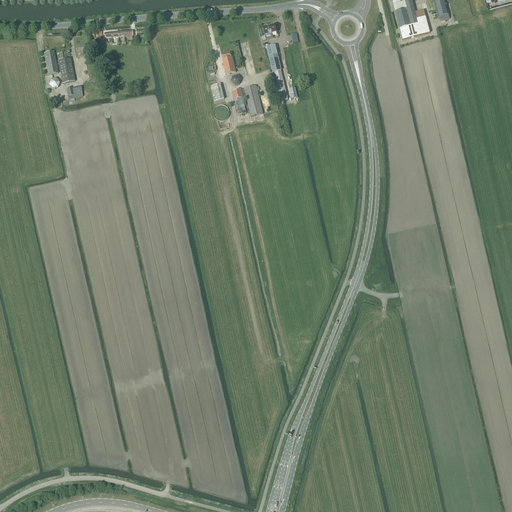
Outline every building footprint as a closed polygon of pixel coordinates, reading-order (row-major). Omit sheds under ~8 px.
[(430,34),(425,17),(424,10),(415,13),(411,0),(409,0),(392,5),(394,12),(404,9),(403,8),(406,8),(407,9),(395,12),(400,29),(403,40),(430,34)] [(450,20),(449,15),(444,0),(439,0),(434,1),(438,18),(440,17),(441,21),(450,20)] [(276,33),(274,26),(274,25),(263,28),(263,29),(262,30),(261,31),(262,33),(263,34),(264,34),(265,36),(270,35),(270,36),(273,35),(273,34),(276,33)] [(112,44),(112,39),(111,33),(104,34),(104,40),(109,39),(109,44),(112,44)] [(288,100),(286,94),(280,71),(281,71),(275,46),(267,49),(273,73),(274,72),(280,99),(281,102),(288,100)] [(48,76),(58,74),(54,53),(44,54),(48,76)] [(232,58),(231,58),(230,53),(221,55),(226,75),(236,73),(232,58)] [(58,62),(63,85),(75,82),(71,60),(58,62)] [(241,82),(241,80),(240,79),(240,78),(239,77),(237,76),(236,76),(234,76),(233,76),(232,77),(231,78),(231,80),(231,81),(231,83),(232,84),(233,85),(234,86),(235,86),(237,86),(238,85),(239,84),(240,83),(241,82)] [(58,89),(60,83),(56,79),(50,80),(49,85),(52,90),(58,89)] [(210,87),(214,102),(225,99),(221,84),(210,87)] [(251,118),(263,115),(256,86),(244,89),(241,90),(240,90),(233,92),(239,116),(250,113),(251,118)] [(74,99),(83,97),(81,87),(72,89),(74,99)] [(69,103),(75,102),(72,88),(66,89),(69,103)] [(228,110),(228,109),(227,108),(225,107),(224,106),(223,106),(221,106),(220,106),(218,107),(217,107),(216,108),(215,110),(214,111),(213,112),(213,114),(213,115),(214,117),(215,119),(216,120),(217,121),(218,121),(220,122),(221,122),(224,122),(225,121),(226,120),(227,119),(228,118),(229,116),(229,115),(229,113),(229,112),(228,110)]
